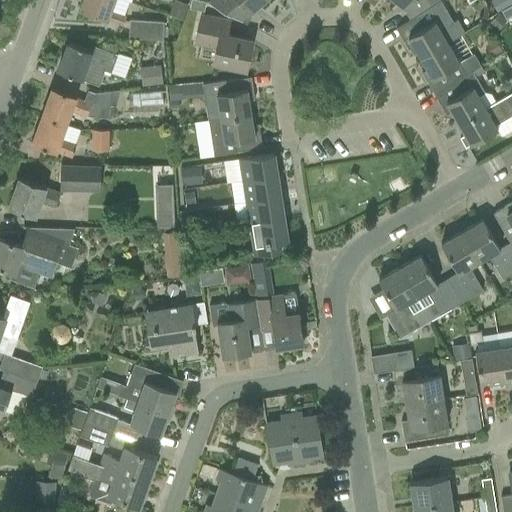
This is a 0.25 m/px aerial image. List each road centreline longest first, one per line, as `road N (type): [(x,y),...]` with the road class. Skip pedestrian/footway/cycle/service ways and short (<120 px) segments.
road 1 (residential): [(344,373),(332,295),(343,266),(367,242),(511,158)]
road 2 (residential): [(170,511),(208,407),(227,392),(344,373)]
road 3 (residential): [(366,511),(344,373)]
